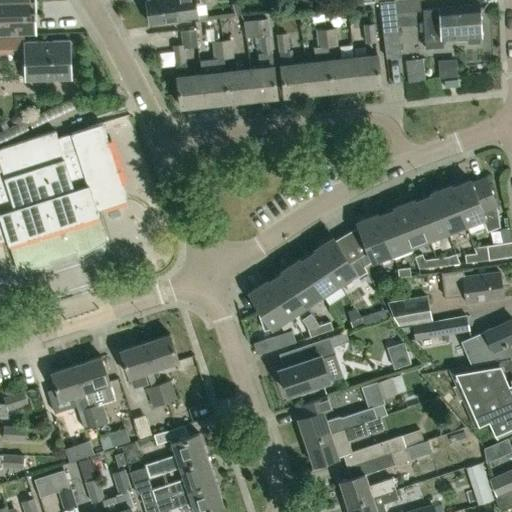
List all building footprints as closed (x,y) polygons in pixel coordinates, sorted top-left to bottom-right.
[(0,0),(0,34),(36,33),(36,17),(35,0),(0,0)] [(145,0),(149,22),(197,15),(195,2),(211,0),(145,0)] [(420,7),(418,0),(374,0),(375,1),(379,0),(386,55),(400,54),(395,10),(420,7)] [(236,14),(241,13),(238,2),(232,3),(236,14)] [(481,36),(479,3),(439,5),(439,6),(423,7),(424,21),(419,21),(420,29),(425,29),(426,46),(443,45),(443,38),(468,36),(469,42),(479,41),(479,36),(481,36)] [(270,34),(267,18),(244,20),(246,37),(259,35),(261,53),(258,53),(259,67),(250,68),(253,97),(277,94),(274,65),(274,63),(270,34)] [(365,42),(376,41),(374,22),(363,24),(365,42)] [(197,45),(195,27),(191,27),(182,28),(184,44),(184,47),(197,45)] [(326,28),(328,47),(338,46),(338,44),(336,27),(335,27),(326,28)] [(309,91),(333,88),(329,59),(328,47),(326,28),(316,29),(317,46),(313,47),(314,61),(305,62),(309,91)] [(277,33),(284,93),(308,90),(305,62),(305,61),(293,63),(292,48),(289,48),(287,32),(277,33)] [(223,58),(233,56),(231,38),(221,40),(223,58)] [(38,84),(41,79),(70,78),(69,40),(24,41),(25,80),(28,79),(32,84),(38,84)] [(225,71),(223,58),(221,40),(211,41),(214,59),(212,61),(214,72),(202,73),(205,102),(229,100),(226,71),(225,71)] [(188,75),(187,65),(186,62),(184,47),(184,44),(173,45),(175,63),(176,76),(177,76),(181,105),(205,102),(202,73),(188,75)] [(356,86),(381,83),(378,54),(353,56),(356,86)] [(353,56),(343,57),(329,59),(333,88),(356,86),(353,56)] [(425,80),(423,58),(406,60),(408,81),(425,80)] [(229,100),(253,97),(250,68),(226,71),(229,100)] [(127,199),(102,122),(57,137),(55,130),(0,146),(0,239),(7,238),(16,267),(27,267),(33,266),(38,265),(43,265),(50,263),(49,260),(76,251),(77,255),(87,250),(92,248),(101,242),(107,238),(97,208),(127,199)] [(496,205),(486,177),(471,183),(470,179),(452,186),(451,184),(450,184),(465,224),(482,218),(487,231),(500,226),(496,205)] [(447,231),(465,224),(450,184),(432,192),(447,231)] [(447,231),(432,192),(431,192),(432,194),(415,201),(414,199),(413,199),(429,239),(447,231)] [(412,251),(413,250),(411,246),(429,239),(413,199),(395,206),(412,251)] [(412,251),(395,206),(394,206),(395,209),(378,216),(377,213),(376,213),(393,258),(412,251)] [(393,258),(376,213),(357,221),(369,250),(359,256),(364,266),(367,271),(368,271),(365,264),(391,253),(393,258)] [(502,243),(511,241),(511,238),(510,226),(500,228),(502,243)] [(350,261),(333,236),(316,248),(339,283),(356,272),(359,277),(367,271),(364,266),(359,256),(350,261)] [(477,260),(489,259),(488,245),(474,247),(476,253),(477,260)] [(339,283),(316,248),(315,248),(317,250),(301,260),(300,258),(299,259),(323,294),(339,283)] [(436,258),(437,266),(449,264),(460,263),(456,253),(448,256),(436,258)] [(466,262),(477,260),(476,253),(465,254),(466,262)] [(437,266),(436,258),(424,259),(422,254),(414,257),(419,268),(425,267),(437,266)] [(306,305),(323,294),(299,259),(283,269),(306,305)] [(399,277),(411,275),(410,267),(398,269),(399,277)] [(306,305),(283,269),(282,270),(284,272),(268,282),(267,280),(266,280),(289,316),(306,305)] [(462,276),(461,269),(442,271),(445,296),(464,293),(465,303),(503,297),(499,271),(462,276)] [(264,330),(273,327),(289,316),(266,280),(249,291),(261,309),(258,311),(264,330)] [(398,325),(432,319),(427,294),(387,301),(398,325)] [(415,340),(469,330),(467,314),(412,324),(415,340)] [(353,328),(364,325),(362,317),(350,321),(353,328)] [(482,363),(498,361),(493,349),(511,340),(511,318),(482,331),(483,332),(471,337),(482,363)] [(321,332),(333,328),(330,321),(319,325),(321,332)] [(310,336),(321,332),(319,325),(308,328),(310,336)] [(329,379),(320,354),(334,350),(333,346),(349,341),(348,339),(345,331),(303,345),(307,359),(279,368),(287,393),(300,388),(301,392),(317,387),(316,383),(329,379)] [(154,368),(178,361),(170,333),(145,341),(154,368)] [(277,348),(273,336),(254,342),(258,354),(277,348)] [(148,383),(144,371),(154,368),(145,341),(120,348),(129,376),(133,388),(148,383)] [(96,424),(108,420),(101,400),(114,396),(101,355),(76,363),(90,405),(96,424)] [(511,365),(503,369),(499,360),(498,361),(482,363),(449,369),(456,385),(454,386),(460,400),(463,399),(474,426),(481,423),(483,426),(491,423),(497,438),(511,431),(511,365)] [(90,405),(76,363),(51,371),(58,395),(60,399),(63,397),(73,394),(78,409),(84,428),(96,424),(90,405)] [(397,392),(392,376),(370,384),(375,399),(397,392)] [(171,379),(158,383),(164,402),(177,397),(171,379)] [(164,402),(158,383),(147,387),(153,406),(164,402)] [(7,410),(28,403),(24,390),(3,397),(5,403),(0,403),(0,415),(6,416),(7,410)] [(326,419),(323,410),(331,408),(327,394),(300,403),(304,415),(297,418),(305,441),(344,428),(377,417),(373,405),(342,416),(338,415),(326,419)] [(344,428),(305,441),(313,464),(352,451),(348,440),(369,433),(365,421),(344,428)] [(25,440),(26,426),(3,425),(3,438),(25,440)] [(401,434),(385,440),(390,452),(406,447),(405,446),(424,440),(420,428),(401,434)] [(157,444),(168,440),(165,431),(154,434),(157,444)] [(117,445),(113,432),(100,437),(104,449),(117,445)] [(133,482),(180,466),(207,457),(199,433),(172,442),(175,453),(145,464),(146,466),(129,472),(133,482)] [(390,452),(385,440),(357,449),(361,461),(362,461),(381,455),(390,452)] [(126,459),(139,455),(135,442),(122,446),(126,459)] [(81,457),(78,445),(65,449),(69,460),(81,457)] [(406,447),(390,452),(381,455),(362,461),(365,473),(409,458),(406,447)] [(0,466),(23,468),(24,454),(2,453),(0,452),(0,466)] [(118,466),(126,464),(122,452),(115,454),(118,466)] [(215,479),(207,457),(180,466),(184,478),(152,488),(150,489),(154,500),(215,479)] [(132,511),(131,507),(133,506),(128,490),(131,489),(125,468),(112,472),(118,493),(116,494),(121,509),(111,511),(132,511)] [(78,511),(63,469),(33,478),(38,496),(58,490),(64,511),(78,511)] [(497,494),(511,487),(511,472),(509,472),(491,480),(497,494)] [(347,504),(396,489),(392,477),(369,485),(365,473),(350,478),(340,481),(347,504)] [(15,480),(24,511),(38,511),(27,476),(15,480)] [(91,502),(104,498),(98,477),(84,481),(91,502)] [(198,511),(223,504),(215,479),(144,504),(146,511),(170,511),(169,508),(192,500),(195,511),(198,511)] [(349,511),(386,511),(383,503),(399,498),(396,489),(347,504),(349,511)] [(511,489),(494,497),(500,510),(511,505),(511,489)]
